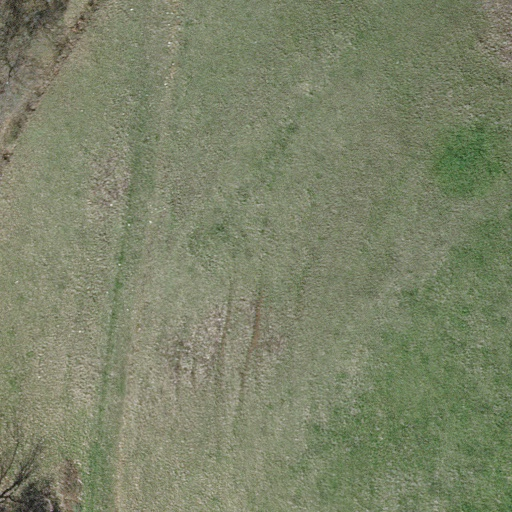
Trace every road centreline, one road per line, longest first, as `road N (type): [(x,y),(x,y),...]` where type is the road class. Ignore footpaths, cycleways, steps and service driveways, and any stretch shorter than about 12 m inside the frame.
road 1 (track): [(162,0),(106,436),(106,511)]
road 2 (track): [(0,119),(66,0)]
